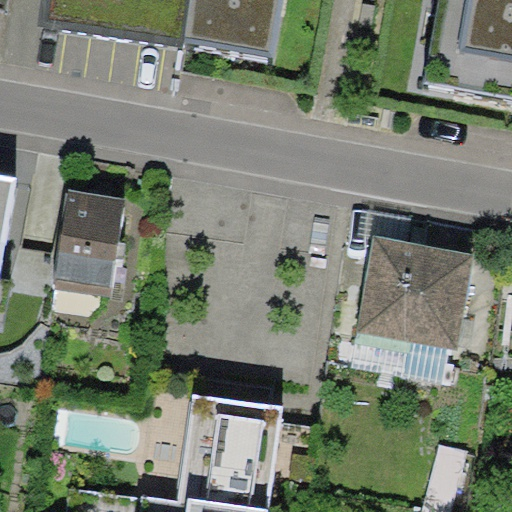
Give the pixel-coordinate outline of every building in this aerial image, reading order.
[(43,0),(40,27),(184,46),(273,62),(282,0),(43,0)] [(511,0),(431,0),(416,90),(511,107),(511,0)] [(0,267),(14,182),(0,179),(0,335),(5,336),(15,274),(0,271),(0,267)] [(121,193),(61,182),(44,277),(104,287),(121,193)] [(477,263),(370,248),(357,344),(463,359),(477,263)] [(181,511),(172,511),(70,499),(67,511),(265,511),(278,416),(195,405),(181,511)] [(466,511),(480,463),(440,452),(423,511),(466,511)]
